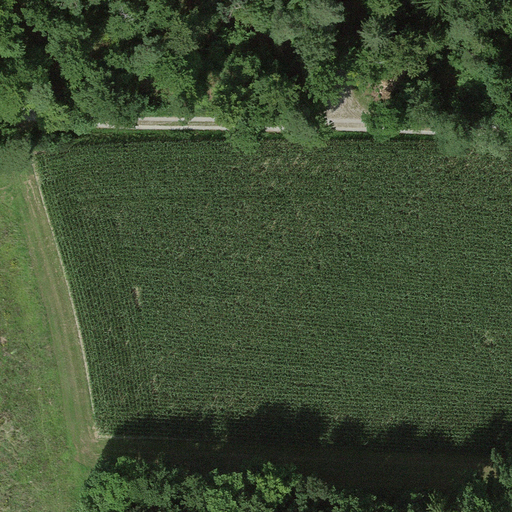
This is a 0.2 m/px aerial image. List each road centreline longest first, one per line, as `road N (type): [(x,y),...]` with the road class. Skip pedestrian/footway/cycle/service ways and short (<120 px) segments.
road 1 (track): [(0,111),(511,128)]
road 2 (track): [(350,125),(359,0)]
